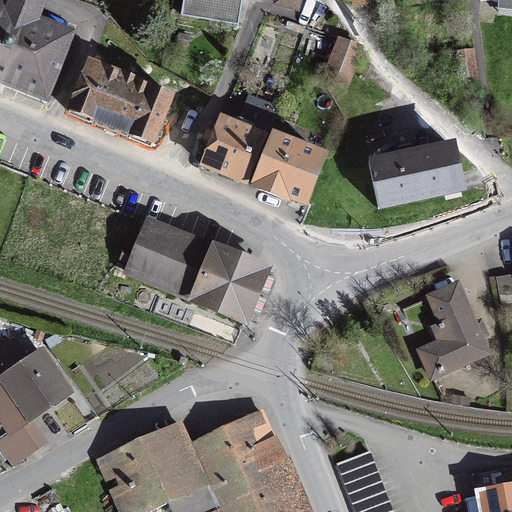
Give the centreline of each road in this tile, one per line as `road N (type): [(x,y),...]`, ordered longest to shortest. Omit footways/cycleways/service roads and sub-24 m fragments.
road 1 (residential): [(0,119),(246,217),(328,271)]
road 2 (residential): [(245,387),(149,416),(0,500)]
road 3 (residential): [(328,271),(352,272),(511,222)]
road 4 (residential): [(327,511),(297,431),(245,387)]
road 5 (residential): [(328,271),(245,387)]
